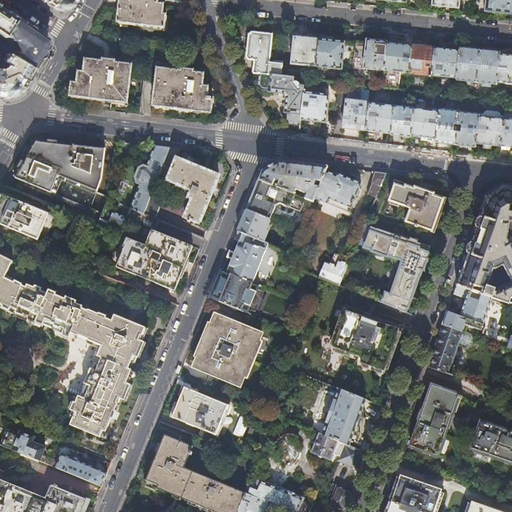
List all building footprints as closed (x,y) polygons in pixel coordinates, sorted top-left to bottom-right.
[(44,0),(58,9),(70,7),(73,0),(44,0)] [(132,0),(132,3),(122,2),(121,13),(120,25),(166,30),(168,16),(164,16),(165,6),(160,6),(160,0),(132,0)] [(460,0),(433,0),(433,8),(446,9),(459,10),(460,0)] [(511,0),(481,0),(486,0),(485,13),(503,15),(511,15),(511,0)] [(0,35),(2,37),(4,34),(16,17),(2,8),(0,5),(0,35)] [(14,57),(34,69),(45,48),(43,36),(29,26),(16,17),(4,34),(16,43),(19,44),(23,46),(20,51),(19,51),(14,57)] [(254,76),(260,76),(281,79),(283,63),(274,63),(274,65),(270,65),(273,30),(270,30),(270,36),(260,35),(252,34),(249,37),(247,59),(250,62),(255,62),(254,76)] [(291,66),(317,69),(319,42),(305,40),(294,39),(291,66)] [(319,42),(317,69),(353,73),(353,69),(355,46),(337,44),(319,42)] [(355,46),(353,69),(366,71),(385,73),(387,46),(387,44),(376,43),(367,42),(366,47),(355,46)] [(412,48),(409,75),(432,78),(435,50),(435,48),(424,47),(421,44),(416,44),(414,46),(412,45),(412,48)] [(387,46),(385,73),(409,75),(412,48),(399,47),(387,46)] [(460,53),(457,80),(457,83),(476,85),(480,52),(469,50),(460,49),(460,53)] [(435,50),(432,78),(457,80),(460,53),(446,51),(435,50)] [(480,52),(476,85),(497,87),(497,84),(500,57),(500,54),(491,53),(480,52)] [(0,97),(4,98),(14,93),(22,89),(30,74),(34,69),(14,57),(6,53),(2,60),(3,62),(5,64),(3,67),(0,69),(0,68),(0,97)] [(511,58),(500,57),(497,84),(511,85),(511,58)] [(129,107),(133,68),(87,63),(85,75),(80,74),(79,86),(73,86),(72,100),(129,107)] [(205,75),(158,70),(154,109),(177,112),(212,115),(214,102),(212,102),(212,100),(208,100),(209,89),(204,88),(205,75)] [(301,122),(305,93),(301,92),(301,91),(301,90),(301,89),(300,88),(300,87),(299,86),(298,85),(297,85),(296,84),(295,84),(295,80),(281,79),(260,76),(260,88),(261,88),(261,89),(262,89),(262,90),(262,91),(270,92),(270,93),(284,94),(288,99),(286,114),(287,114),(286,122),(288,123),(290,126),(301,127),(301,122)] [(328,111),(337,112),(340,85),(327,84),(326,97),(314,96),(316,82),(306,81),(305,93),(301,122),(313,123),(327,125),(328,111)] [(437,141),(440,113),(426,112),(427,107),(427,106),(426,106),(426,105),(426,104),(425,104),(425,103),(424,103),(423,102),(422,102),(421,102),(420,103),(419,103),(419,104),(418,104),(418,105),(417,106),(417,111),(415,111),(412,138),(423,139),(437,141)] [(367,133),(370,105),(347,103),(344,130),(353,131),(367,133)] [(392,136),(395,108),(370,105),(367,133),(377,134),(392,136)] [(412,138),(415,111),(395,108),(392,136),(392,137),(402,139),(411,140),(412,138)] [(444,146),(456,147),(460,114),(440,112),(440,113),(437,141),(436,145),(444,146)] [(480,119),(480,116),(474,116),(460,114),(456,147),(468,148),(476,149),(477,146),(480,119)] [(511,116),(505,116),(504,122),(501,148),(511,149),(511,116)] [(501,148),(504,122),(480,119),(477,146),(491,148),(501,149),(501,148)] [(27,160),(16,178),(90,209),(102,179),(105,150),(71,146),(37,142),(27,160)] [(131,208),(144,213),(151,194),(169,148),(155,146),(147,166),(140,183),(131,208)] [(197,166),(177,158),(168,180),(193,190),(190,197),(193,198),(186,217),(200,223),(211,195),(219,175),(197,166)] [(264,169),(260,179),(273,184),(275,179),(281,180),(278,186),(294,193),(296,189),(307,194),(305,197),(306,198),(313,201),(316,195),(326,170),(328,166),(302,163),(280,160),(272,165),(264,169)] [(326,170),(316,195),(327,199),(329,194),(352,204),(361,183),(347,177),(337,173),(336,175),(326,170)] [(387,173),(375,171),(371,186),(377,188),(375,191),(378,193),(387,173)] [(254,193),(247,209),(271,218),(276,206),(276,205),(281,202),(301,211),(306,198),(305,197),(294,193),(278,186),(273,184),(260,179),(254,193)] [(411,207),(410,209),(407,221),(416,224),(415,226),(417,227),(418,225),(432,230),(439,211),(444,198),(434,194),(434,192),(428,190),(416,186),(415,188),(406,185),(405,187),(401,186),(395,184),(390,200),(411,207)] [(511,187),(504,187),(487,197),(472,240),(457,284),(479,292),(493,297),(500,299),(511,303),(511,187)] [(151,194),(144,213),(156,218),(164,199),(151,194)] [(0,223),(36,238),(47,213),(6,196),(3,203),(0,210),(0,223)] [(242,222),(238,231),(263,241),(270,225),(268,224),(271,218),(247,209),(242,222)] [(107,229),(121,234),(128,218),(114,212),(107,229)] [(382,302),(415,315),(417,310),(420,300),(412,297),(418,280),(423,268),(425,269),(425,266),(426,266),(428,262),(427,261),(429,259),(426,258),(428,252),(430,246),(417,241),(418,237),(411,236),(410,239),(384,230),(379,229),(365,224),(357,243),(365,246),(364,246),(403,260),(390,294),(386,292),(382,302)] [(132,239),(121,268),(173,290),(191,246),(156,231),(149,246),(132,239)] [(240,240),(227,271),(253,282),(267,250),(266,250),(269,243),(263,241),(238,231),(235,238),(240,240)] [(0,303),(10,309),(11,308),(16,311),(16,313),(29,318),(28,319),(36,323),(37,320),(44,323),(46,320),(54,324),(54,325),(64,330),(63,333),(71,336),(72,333),(79,336),(79,335),(89,339),(88,340),(102,345),(97,356),(101,358),(96,370),(94,369),(87,385),(90,386),(85,398),(79,396),(72,411),(75,412),(70,425),(100,438),(106,425),(109,426),(120,399),(123,400),(130,384),(127,383),(130,376),(132,370),(129,368),(134,356),(137,357),(144,342),(141,341),(146,328),(115,314),(112,320),(100,315),(100,314),(89,309),(89,310),(83,308),(84,306),(49,291),(48,294),(41,291),(42,290),(28,284),(27,287),(22,285),(21,285),(5,278),(13,261),(0,254),(0,303)] [(317,275),(321,277),(340,284),(344,274),(348,265),(339,261),(337,267),(333,265),(328,263),(324,273),(319,271),(317,275)] [(216,284),(211,297),(248,312),(249,309),(255,311),(264,290),(258,288),(260,284),(253,282),(227,271),(222,269),(216,284)] [(344,274),(340,284),(350,289),(352,282),(351,277),(344,274)] [(479,292),(457,284),(454,293),(466,298),(464,305),(460,315),(484,324),(484,323),(493,297),(479,292)] [(347,309),(340,329),(334,347),(363,357),(361,362),(386,370),(393,351),(401,327),(347,309)] [(445,318),(443,324),(462,331),(465,325),(467,326),(468,325),(482,330),(484,324),(460,315),(448,311),(445,318)] [(210,325),(204,340),(198,354),(202,356),(198,367),(237,383),(242,372),(246,373),(252,359),(259,342),(254,340),(258,331),(219,315),(214,327),(210,325)] [(496,327),(484,323),(484,324),(482,330),(491,333),(496,327)] [(428,365),(448,372),(451,362),(452,362),(460,341),(459,341),(462,331),(443,324),(434,350),(428,365)] [(510,380),(511,375),(511,362),(505,360),(499,377),(510,380)] [(138,373),(132,370),(130,376),(135,379),(138,373)] [(411,446),(438,456),(458,398),(462,399),(463,396),(461,395),(461,394),(432,385),(421,416),(411,446)] [(172,416),(216,434),(228,404),(185,386),(172,416)] [(322,434),(350,445),(355,428),(356,429),(358,423),(360,415),(365,399),(338,388),(325,424),(322,434)] [(318,432),(322,434),(325,424),(307,417),(303,426),(318,432)] [(471,448),(511,462),(511,432),(481,421),(471,448)] [(322,434),(318,432),(310,451),(330,459),(332,452),(339,454),(337,461),(361,470),(364,462),(367,453),(350,445),(322,434)] [(218,511),(238,511),(245,491),(237,488),(184,465),(189,453),(191,453),(192,451),(190,450),(192,444),(165,433),(147,478),(159,483),(157,487),(218,511)] [(14,450),(20,452),(26,439),(20,436),(17,444),(14,450)] [(4,439),(2,445),(14,450),(17,444),(4,439)] [(102,486),(108,472),(63,454),(60,460),(54,458),(53,460),(43,456),(46,447),(26,439),(20,452),(102,486)] [(434,511),(443,490),(426,484),(401,475),(391,502),(387,511),(434,511)] [(238,511),(275,511),(278,507),(288,511),(288,510),(293,511),(297,511),(300,506),(304,497),(295,493),(280,487),(266,481),(259,478),(256,485),(249,482),(245,491),(238,511)] [(266,481),(280,487),(280,484),(279,482),(277,481),(275,479),(273,479),(271,479),(268,480),(266,481)] [(81,511),(87,499),(59,488),(60,486),(56,485),(55,486),(53,486),(47,500),(0,480),(0,511),(81,511)] [(329,504),(347,511),(353,491),(336,485),(329,504)] [(503,511),(473,501),(468,511),(503,511)]
